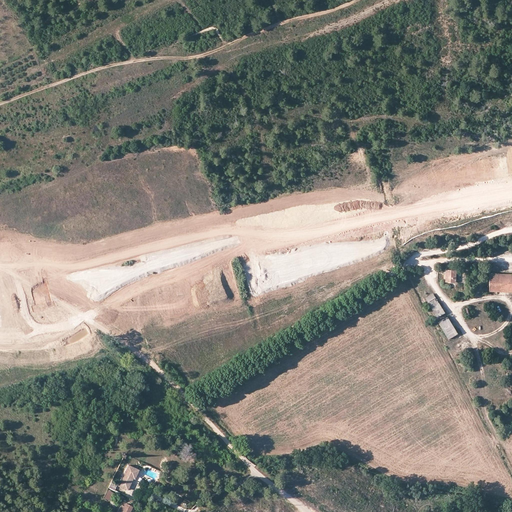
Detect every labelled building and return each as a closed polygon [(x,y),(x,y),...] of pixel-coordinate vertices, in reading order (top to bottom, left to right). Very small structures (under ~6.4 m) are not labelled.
[(456,269),(446,269),(446,281),(455,281),(456,269)] [(511,272),(489,272),(489,289),(511,289),(511,272)] [(436,296),(428,301),(437,316),(445,311),(436,296)] [(439,322),(448,338),(457,332),(448,316),(439,322)] [(120,481),(118,486),(126,490),(132,478),(134,478),(135,479),(139,470),(128,465),(120,481)] [(107,490),(103,497),(104,499),(108,501),(112,493),(107,490)] [(129,511),(132,507),(125,503),(124,506),(122,505),(118,511),(129,511)]
